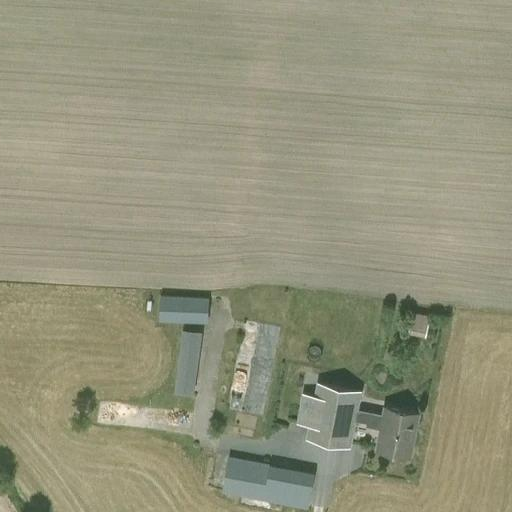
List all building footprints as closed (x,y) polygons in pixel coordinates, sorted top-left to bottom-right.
[(159,319),(207,322),(208,297),(161,294),(159,319)] [(414,332),(429,333),(430,312),(415,311),(414,332)] [(431,313),(431,323),(449,323),(449,313),(431,313)] [(194,393),(202,330),(182,328),(174,390),(194,393)] [(307,437),(350,446),(355,419),(357,408),(360,388),(317,379),(307,437)] [(383,412),(357,408),(355,419),(366,421),(366,425),(380,427),(376,449),(410,455),(418,413),(385,406),(383,412)] [(308,506),(314,473),(229,457),(223,491),(308,506)]
